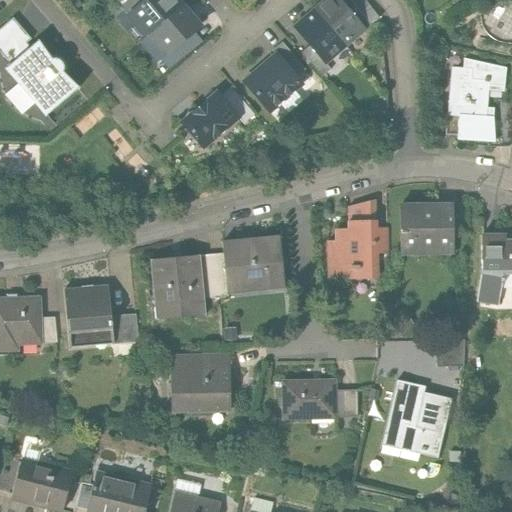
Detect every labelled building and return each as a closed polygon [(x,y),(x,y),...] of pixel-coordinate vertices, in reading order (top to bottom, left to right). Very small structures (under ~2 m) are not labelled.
[(152,43),(157,38),(189,11),(180,0),(158,0),(133,21),(152,43)] [(337,0),(330,0),(315,14),(346,50),(365,33),(337,0)] [(346,0),(367,25),(379,15),(366,0),(346,0)] [(210,36),(189,11),(157,38),(178,63),(210,36)] [(326,67),(346,50),(315,14),(295,30),(326,67)] [(470,16),(447,34),(446,41),(465,45),(466,41),(474,42),(482,42),(495,39),(504,34),(507,30),(508,25),(508,21),(505,17),(501,15),(498,15),(496,17),(493,20),(488,22),(483,22),(479,20),(473,20),(470,16)] [(0,31),(0,55),(10,68),(37,46),(12,21),(0,31)] [(10,68),(8,71),(48,120),(82,92),(41,43),(37,46),(10,68)] [(276,60),(246,86),(272,115),(301,89),(276,60)] [(457,122),(455,146),(490,148),(493,113),(485,112),(486,94),(503,95),(505,70),(463,60),(462,73),(449,72),(446,121),(457,122)] [(220,98),(186,126),(211,156),(245,128),(220,98)] [(405,208),(405,253),(451,253),(450,208),(405,208)] [(328,241),(329,277),(376,277),(376,250),(389,250),(389,227),(376,227),(376,222),(347,222),(348,230),(335,231),(335,241),(328,241)] [(511,273),(511,243),(504,244),(504,237),(482,237),(482,274),(511,273)] [(280,240),(226,246),(227,256),(231,294),(285,288),(280,240)] [(227,256),(199,258),(203,297),(231,294),(227,256)] [(199,258),(152,263),(158,320),(205,315),(203,297),(199,258)] [(107,288),(65,292),(71,350),(113,346),(110,320),(107,288)] [(37,302),(0,303),(0,354),(15,354),(14,346),(38,345),(37,322),(37,302)] [(413,329),(403,316),(390,326),(399,339),(413,329)] [(135,317),(110,320),(113,346),(138,343),(135,317)] [(54,321),(37,322),(38,345),(55,345),(54,321)] [(233,331),(223,333),(224,345),(235,344),(233,331)] [(434,344),(435,372),(463,371),(463,343),(434,344)] [(229,415),(228,359),(171,361),(172,416),(229,415)] [(383,446),(437,458),(450,400),(423,394),(424,388),(398,382),(383,446)] [(334,394),(333,385),(279,386),(280,423),(335,421),(334,394)] [(357,393),(334,394),(335,421),(358,420),(357,393)] [(20,463),(10,505),(36,511),(61,511),(70,476),(20,463)] [(86,511),(144,511),(150,490),(95,477),(93,487),(86,511)] [(76,510),(84,511),(86,511),(93,487),(82,485),(76,510)] [(175,493),(170,511),(217,511),(219,504),(175,493)]
